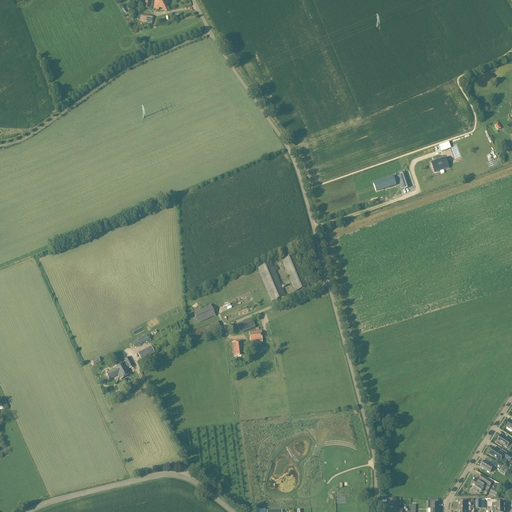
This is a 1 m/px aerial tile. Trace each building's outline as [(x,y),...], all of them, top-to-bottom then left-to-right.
[(154,0),(153,10),(159,11),(159,9),(162,9),(162,11),(167,12),(168,0),(154,0)] [(458,149),(452,151),(455,160),(461,157),(458,149)] [(485,161),(465,166),(467,172),(494,165),(492,155),(484,156),(485,161)] [(445,158),(430,163),(431,164),(431,163),(435,173),(439,171),(439,169),(442,168),(443,170),(448,168),(444,159),(445,159),(445,158)] [(460,175),(459,173),(458,173),(457,169),(452,171),(454,178),(460,175)] [(405,173),(399,175),(404,189),(410,187),(405,173)] [(440,175),(410,181),(412,192),(442,185),(440,175)] [(393,177),(377,182),(380,191),(396,185),(393,177)] [(295,252),(281,259),(294,292),(309,287),(295,252)] [(271,263),(257,269),(271,303),(286,296),(271,263)] [(211,305),(193,313),(198,324),(215,316),(211,305)] [(252,319),(237,324),(241,334),(255,328),(252,319)] [(209,326),(195,332),(197,338),(206,334),(220,327),(218,322),(209,326)] [(261,331),(249,333),(250,342),(255,341),(256,345),(263,344),(262,340),(261,331)] [(138,341),(133,343),(135,348),(149,340),(147,335),(137,340),(138,341)] [(244,342),(232,343),(234,358),(245,356),(244,342)] [(151,347),(138,354),(141,360),(155,353),(151,347)] [(121,372),(118,374),(118,375),(120,380),(131,375),(127,368),(129,368),(129,369),(134,367),(129,357),(124,359),(126,362),(124,363),(118,366),(121,372)] [(114,369),(106,373),(109,380),(118,375),(118,374),(121,372),(118,366),(114,368),(114,369)] [(4,399),(0,400),(0,401),(4,410),(8,408),(4,399)] [(498,442),(497,444),(501,447),(502,445),(507,448),(510,444),(511,442),(501,435),(497,442),(498,442)] [(493,448),(489,455),(501,462),(505,456),(493,448)] [(485,461),(481,468),(490,473),(494,467),(496,469),(496,468),(500,470),(502,467),(498,464),(493,461),(490,464),(486,461),(485,461)] [(503,466),(499,472),(504,476),(508,470),(503,466)] [(485,477),(483,482),(485,484),(486,484),(490,487),(493,482),(488,479),(485,477)] [(475,479),(471,486),(474,488),(473,490),(474,491),(476,493),(478,492),(478,491),(481,492),(483,489),(488,492),(491,487),(490,487),(486,484),(486,485),(475,479)] [(493,488),(489,494),(496,498),(499,492),(501,488),(495,484),(493,488)] [(388,499),(387,508),(393,508),(393,510),(396,510),(396,509),(396,500),(388,499)] [(458,503),(458,509),(471,509),(471,506),(471,504),(470,503),(470,499),(462,500),(462,503),(458,503)] [(428,501),(428,509),(431,509),(430,511),(438,511),(438,504),(435,504),(435,501),(428,501)]
